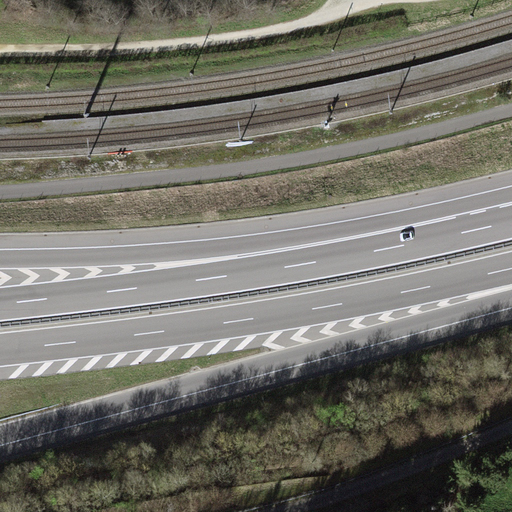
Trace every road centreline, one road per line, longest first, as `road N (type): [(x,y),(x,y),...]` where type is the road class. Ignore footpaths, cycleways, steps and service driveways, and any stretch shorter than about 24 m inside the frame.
road 1 (motorway): [(0,433),(511,294)]
road 2 (motorway): [(0,349),(304,310),(511,269)]
road 3 (motorway): [(482,228),(291,266),(0,303)]
road 4 (motorway): [(482,228),(407,219),(160,253),(0,258)]
road 5 (track): [(511,425),(276,511)]
